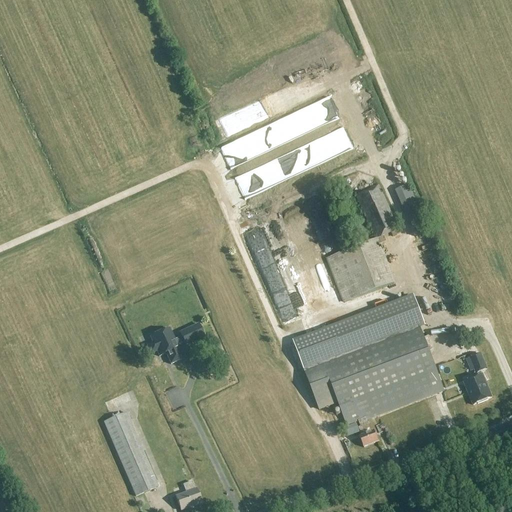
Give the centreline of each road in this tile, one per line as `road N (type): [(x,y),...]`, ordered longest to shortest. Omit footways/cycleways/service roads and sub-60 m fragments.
road 1 (track): [(434,323),(401,249),(405,232),(379,167),(404,139),(346,0)]
road 2 (unclassified): [(297,511),(511,433)]
road 3 (unclassified): [(511,389),(484,322),(434,323)]
